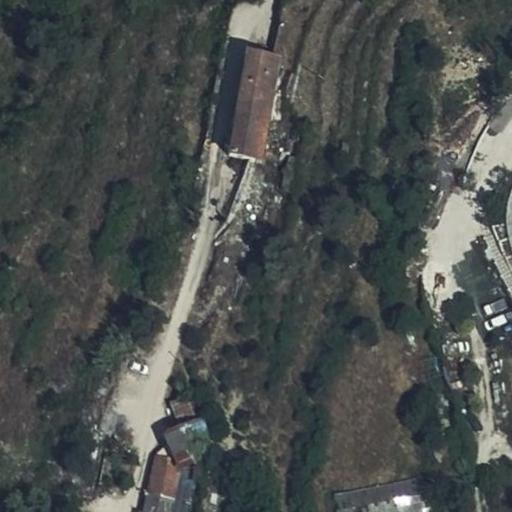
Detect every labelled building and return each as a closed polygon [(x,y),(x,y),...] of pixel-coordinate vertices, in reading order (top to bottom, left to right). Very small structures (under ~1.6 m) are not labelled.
[(261,88),(271,90),(276,62),(269,60),(243,55),(225,156),(250,161),(261,88)] [(250,161),(259,163),(259,161),(269,102),(271,90),(261,88),(250,161)] [(172,403),(182,435),(186,433),(194,429),(198,427),(187,397),(172,403)] [(194,429),(186,433),(200,462),(207,460),(207,459),(201,455),(203,448),(194,429)] [(182,435),(170,446),(182,461),(181,464),(199,469),(197,481),(201,482),(207,460),(200,462),(186,433),(182,435)] [(194,511),(199,491),(201,482),(197,481),(199,469),(181,464),(182,461),(170,446),(161,455),(158,460),(144,511),(194,511)] [(373,511),(408,511),(415,493),(371,480),(365,498),(357,495),(355,502),(375,508),(373,511)]
